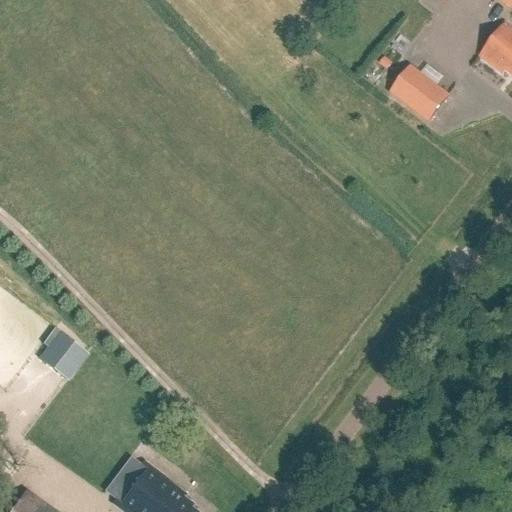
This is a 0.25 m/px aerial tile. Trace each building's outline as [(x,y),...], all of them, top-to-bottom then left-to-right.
[(511,0),(497,0),(511,11),(511,0)] [(511,74),(511,28),(505,24),(479,57),(502,74),(506,70),(511,74)] [(380,64),(387,70),(392,65),(385,59),(380,64)] [(411,67),(389,94),(428,124),(450,96),(411,67)] [(60,334),(39,361),(66,381),(87,354),(60,334)] [(118,456),(134,435),(68,386),(61,395),(75,406),(69,414),(81,423),(70,438),(81,446),(89,435),(118,456)] [(196,511),(193,509),(195,506),(185,499),(188,496),(149,466),(117,508),(122,511),(196,511)] [(54,511),(25,490),(17,503),(10,511),(54,511)] [(0,511),(10,511),(17,503),(2,492),(0,494),(0,511)]
